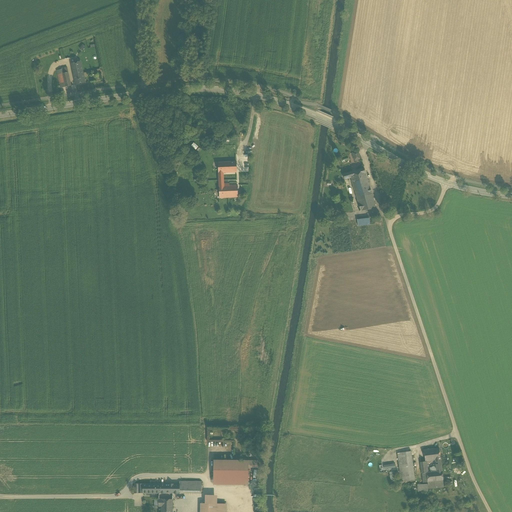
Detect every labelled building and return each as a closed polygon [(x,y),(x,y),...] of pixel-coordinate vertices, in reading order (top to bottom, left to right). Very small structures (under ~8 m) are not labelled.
[(71,64),(73,71),(82,69),(81,62),(71,64)] [(62,74),(61,67),(56,68),(60,85),(64,84),(62,74)] [(71,86),(68,72),(62,74),(64,84),(65,87),(71,86)] [(85,83),(83,75),(74,77),(76,85),(85,83)] [(218,173),(223,173),(237,173),(236,162),(218,163),(218,173)] [(352,181),(366,177),(363,168),(343,174),(344,179),(351,177),(352,181)] [(223,173),(218,173),(219,198),(230,198),(229,186),(224,186),(223,173)] [(376,209),(366,177),(352,181),(361,210),(376,209)] [(230,198),(238,198),(237,185),(229,186),(230,198)] [(370,224),(369,218),(357,219),(358,226),(370,224)] [(448,487),(442,446),(422,449),(428,490),(448,487)] [(419,480),(414,450),(398,453),(403,482),(419,480)] [(214,461),(213,485),(248,485),(248,461),(214,461)] [(180,484),(179,494),(201,494),(201,482),(179,482),(179,484),(180,484)] [(143,493),(143,484),(134,484),(134,494),(143,493)] [(143,484),(143,493),(143,494),(165,494),(165,484),(143,484)] [(180,484),(179,484),(165,484),(165,494),(172,494),(173,493),(179,494),(180,484)] [(164,511),(172,511),(172,506),(172,500),(158,499),(158,507),(161,507),(161,509),(164,510),(164,511)] [(216,511),(217,504),(204,504),(201,503),(200,511),(216,511)]
